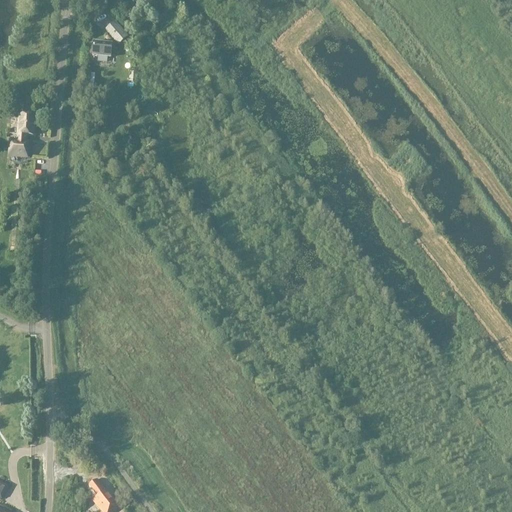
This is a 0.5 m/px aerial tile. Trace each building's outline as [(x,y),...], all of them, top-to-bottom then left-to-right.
[(104,31),(117,47),(127,39),(114,23),(104,31)] [(111,45),(93,43),(92,43),(90,57),(109,59),(111,45)] [(32,136),(34,118),(19,117),(17,145),(11,144),(10,155),(26,156),(28,136),(32,136)] [(39,175),(48,175),(48,160),(39,160),(39,175)] [(105,493),(96,481),(88,487),(97,498),(92,502),(100,511),(113,511),(119,508),(106,491),(105,493)]
